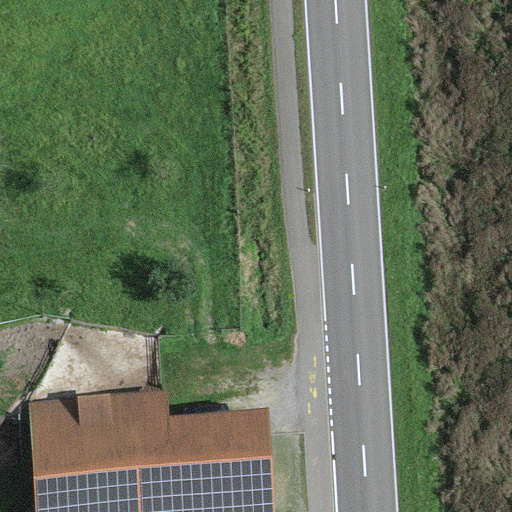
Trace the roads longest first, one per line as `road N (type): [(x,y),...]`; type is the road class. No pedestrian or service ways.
road 1 (primary): [(335,0),(366,511)]
road 2 (track): [(0,359),(66,348),(358,375)]
